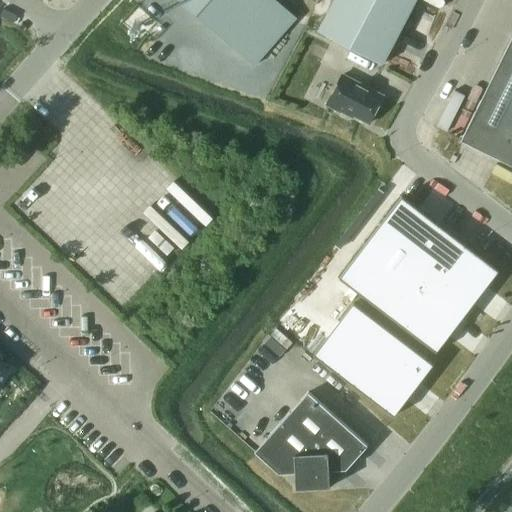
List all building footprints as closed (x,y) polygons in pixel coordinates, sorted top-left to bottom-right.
[(178,0),(253,66),(294,20),(271,0),(178,0)] [(334,0),(318,31),(382,64),(416,0),(334,0)] [(511,39),(500,65),(511,70),(511,39)] [(511,70),(500,65),(487,90),(511,101),(511,70)] [(343,75),(326,105),(341,113),(343,110),(369,124),(383,96),(343,75)] [(511,130),(511,101),(487,90),(475,115),(511,133),(511,130)] [(511,133),(475,115),(462,141),(498,158),(511,133)] [(511,130),(511,133),(498,158),(511,165),(511,130)] [(402,197),(339,278),(437,352),(499,271),(402,197)] [(354,303),(314,355),(394,416),(419,384),(434,364),(430,361),(354,303)] [(26,393),(37,375),(26,368),(14,385),(26,393)] [(50,385),(31,404),(68,444),(88,425),(50,385)] [(308,392),(255,452),(279,473),(295,473),(296,489),(331,487),(330,471),(346,470),(368,446),(308,392)]
